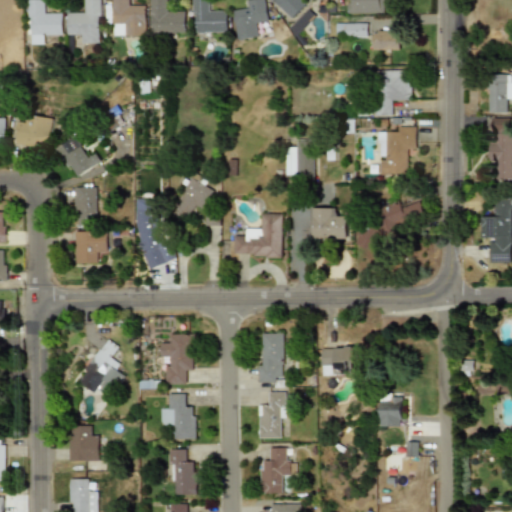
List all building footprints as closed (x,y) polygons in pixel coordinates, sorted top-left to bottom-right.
[(28,0),(28,44),(45,44),(44,35),(63,34),(62,11),(46,11),(46,0),(28,0)] [(101,43),(101,0),(81,0),(81,10),(67,10),(67,33),(77,33),(77,43),(101,43)] [(146,5),(134,5),(133,0),(108,0),(109,26),(113,26),(113,36),(146,36),(146,5)] [(151,0),(151,32),(185,32),(185,11),(170,11),(170,0),(151,0)] [(227,32),(227,10),(210,10),(210,0),(192,0),(192,32),(227,32)] [(264,0),(242,0),(244,9),(233,11),(236,40),(259,37),(258,26),(268,25),(264,0)] [(271,0),(290,19),(306,3),(303,0),(271,0)] [(347,0),(347,13),(383,13),(383,0),(347,0)] [(316,16),(309,9),(289,28),(297,36),(316,16)] [(368,21),(336,21),(336,37),(368,37),(368,21)] [(373,50),(401,50),(401,31),(373,31),(373,50)] [(412,71),(375,71),(375,115),(394,115),(394,101),(412,101),(412,71)] [(506,99),(511,98),(511,74),(488,75),(489,113),(507,113),(506,99)] [(48,148),(52,117),(18,112),(14,143),(48,148)] [(497,179),(511,179),(511,139),(511,118),(491,118),(491,162),(497,162),(497,179)] [(409,174),(409,150),(418,150),(418,128),(379,128),(379,174),(409,174)] [(74,179),(101,162),(95,151),(86,157),(74,136),(55,148),(74,179)] [(314,176),(314,146),(287,146),(287,176),(314,176)] [(209,181),(194,171),(168,211),(184,221),(195,205),(202,209),(213,192),(205,187),(209,181)] [(96,187),(74,187),(74,224),(96,224),(96,187)] [(511,209),(511,193),(495,195),(495,216),(481,216),(481,238),(495,238),(495,242),(490,243),(490,262),(511,263),(511,243),(511,242),(511,209)] [(426,217),(421,201),(405,206),(394,203),(380,208),(376,222),(372,221),(361,225),(358,234),(359,236),(356,245),(376,251),(381,236),(399,230),(400,226),(426,217)] [(136,208),(140,268),(163,266),(158,207),(136,208)] [(311,240),(348,240),(348,218),(338,218),(338,207),(311,207),(311,240)] [(282,213),(263,213),(263,224),(253,224),(253,234),(234,234),(234,257),(282,257),(282,213)] [(96,263),(96,252),(107,252),(107,230),(75,230),(75,263),(96,263)] [(283,333),(262,334),(262,366),(259,366),(259,381),(284,381),(283,333)] [(186,385),(186,370),(192,370),(194,335),(170,334),(169,343),(161,343),(160,357),(170,357),(170,367),(165,366),(165,384),(186,385)] [(124,377),(114,369),(122,358),(114,352),(117,347),(107,339),(77,379),(94,392),(96,388),(108,397),(124,377)] [(324,376),(364,375),(363,347),(323,348),(324,376)] [(259,438),(281,438),(282,418),(286,418),(286,392),(269,392),(269,405),(260,405),(259,438)] [(194,439),(194,407),(185,407),(185,394),(168,394),(168,408),(160,408),(161,425),(174,425),(174,439),(194,439)] [(404,398),(383,397),(382,427),(403,427),(404,398)] [(98,461),(98,437),(69,437),(69,461),(98,461)] [(407,457),(419,457),(420,441),(408,441),(407,457)] [(261,493),(282,494),(282,475),(297,475),(297,462),(287,462),(287,448),(271,448),(270,461),(262,461),(261,493)] [(195,495),(195,463),(186,462),(186,450),(173,450),(172,495),(195,495)] [(88,480),(71,479),(70,511),(96,511),(97,492),(88,492),(88,480)]
